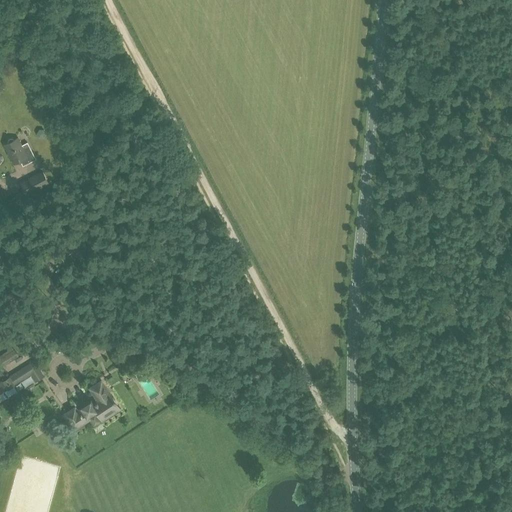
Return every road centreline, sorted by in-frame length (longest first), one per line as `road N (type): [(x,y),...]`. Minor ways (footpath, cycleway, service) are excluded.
road 1 (tertiary): [(357,511),(354,306),(384,0)]
road 2 (track): [(108,0),(341,441),(352,447)]
